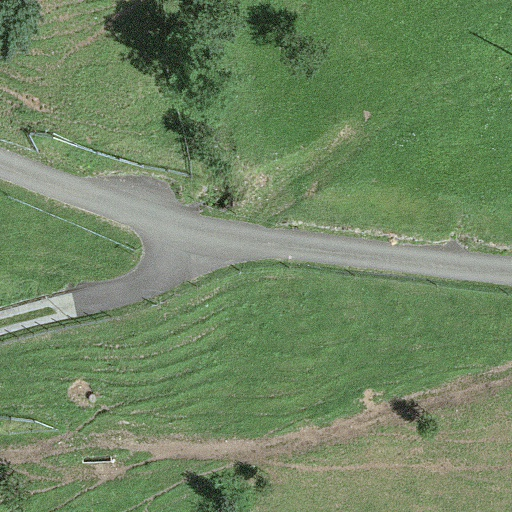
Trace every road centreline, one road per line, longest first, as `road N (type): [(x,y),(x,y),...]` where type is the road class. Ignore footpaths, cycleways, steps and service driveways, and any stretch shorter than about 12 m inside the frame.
road 1 (unclassified): [(0,158),(130,215),(511,268)]
road 2 (track): [(0,328),(166,285),(223,229)]
